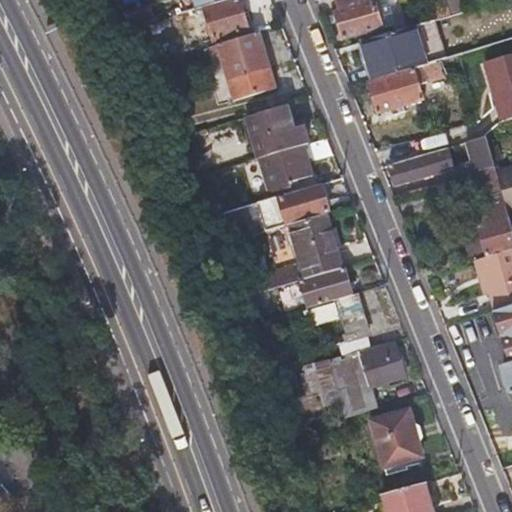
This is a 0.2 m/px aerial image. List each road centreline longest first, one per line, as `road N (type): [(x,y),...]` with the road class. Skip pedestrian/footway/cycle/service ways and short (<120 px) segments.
road 1 (residential): [(498,511),(294,0)]
road 2 (secondary): [(217,511),(0,44)]
